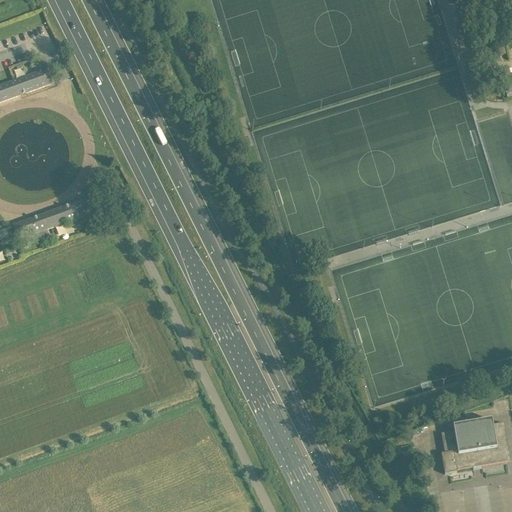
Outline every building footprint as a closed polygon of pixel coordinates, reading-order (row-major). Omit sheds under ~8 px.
[(499,71),(494,73),(497,84),(502,82),(507,99),(511,97),(511,76),(510,68),(499,71)] [(0,103),(52,85),(46,71),(0,87),(0,103)] [(495,116),(503,141),(511,138),(511,122),(508,111),(495,116)] [(479,120),(486,145),(499,142),(493,117),(479,120)] [(503,204),(511,201),(511,185),(509,174),(496,178),(503,204)] [(86,200),(13,227),(18,241),(24,240),(26,247),(37,243),(37,242),(50,238),(47,231),(73,221),(75,227),(80,225),(78,219),(92,214),(86,200)] [(0,242),(1,242),(4,241),(8,240),(11,238),(8,229),(1,232),(0,231),(0,242)] [(454,432),(441,435),(444,454),(441,455),(445,475),(457,473),(457,471),(510,462),(504,424),(492,426),(491,420),(453,427),(454,432)]
